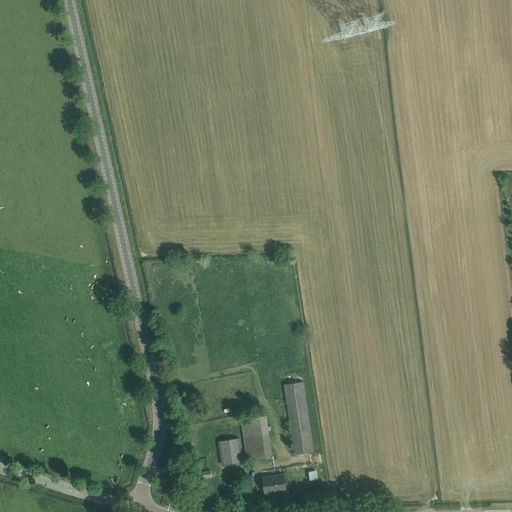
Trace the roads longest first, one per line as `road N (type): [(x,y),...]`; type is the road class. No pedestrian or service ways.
road 1 (tertiary): [(138,507),(160,413),(68,0)]
road 2 (tertiary): [(138,507),(0,467)]
